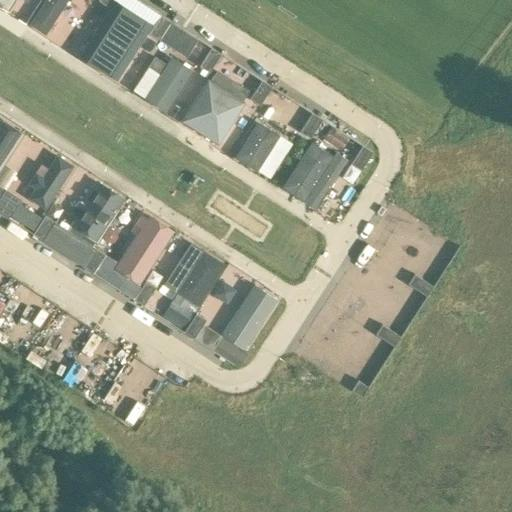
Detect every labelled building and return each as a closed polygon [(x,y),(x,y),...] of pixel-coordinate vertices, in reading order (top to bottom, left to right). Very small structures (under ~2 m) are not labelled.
[(0,0),(0,7),(9,14),(18,0),(0,0)] [(47,0),(30,28),(45,38),(69,0),(47,0)] [(99,0),(98,2),(99,2),(108,8),(113,0),(99,0)] [(82,64),(109,84),(148,30),(121,10),(82,64)] [(149,35),(159,41),(170,23),(171,22),(161,16),(149,35)] [(170,23),(159,41),(187,58),(198,41),(170,23)] [(211,48),(199,67),(200,67),(209,74),(221,55),(211,48)] [(167,50),(136,104),(166,122),(198,68),(167,50)] [(247,98),(218,79),(183,131),(213,151),(247,98)] [(250,99),(260,106),(272,88),(262,81),(250,99)] [(322,120),(312,114),(300,132),(310,139),(322,120)] [(0,168),(22,136),(0,121),(0,168)] [(342,145),(349,133),(332,124),(326,137),(342,145)] [(282,142),(262,128),(237,164),(257,178),(282,142)] [(314,145),(283,189),(310,207),(340,163),(314,145)] [(372,153),(364,147),(362,146),(351,164),(361,171),(372,153)] [(43,214),(72,168),(56,158),(47,173),(40,169),(27,191),(33,194),(28,203),(43,214)] [(98,241),(122,200),(99,186),(75,225),(98,241)] [(44,217),(22,203),(13,216),(36,230),(44,217)] [(55,223),(55,222),(46,216),(45,216),(33,235),(43,241),(55,223)] [(150,220),(119,272),(141,285),(173,233),(150,220)] [(95,249),(55,223),(43,241),(83,268),(95,249)] [(82,240),(84,237),(85,235),(73,227),(69,232),(82,240)] [(96,244),(84,237),(82,240),(93,248),(96,244)] [(224,266),(192,247),(165,290),(197,310),(224,266)] [(105,255),(96,249),(95,249),(83,268),(93,274),(105,255)] [(105,255),(93,274),(133,300),(142,287),(140,286),(115,270),(118,264),(105,255)] [(433,287),(432,287),(414,275),(408,285),(426,297),(427,297),(433,287)] [(223,278),(214,292),(228,301),(237,287),(223,278)] [(146,282),(134,300),(144,307),(145,304),(156,288),(146,282)] [(280,304),(257,289),(227,335),(250,351),(280,304)] [(197,311),(175,298),(162,318),(184,332),(197,311)] [(184,333),(194,339),(206,321),(196,314),(184,333)] [(375,335),(393,347),(394,347),(401,338),(400,337),(382,325),(375,335)] [(222,337),(213,352),(234,365),(238,368),(248,353),(247,353),(243,350),(222,337)] [(358,381),(351,391),(362,398),(368,388),(367,387),(358,381)]
